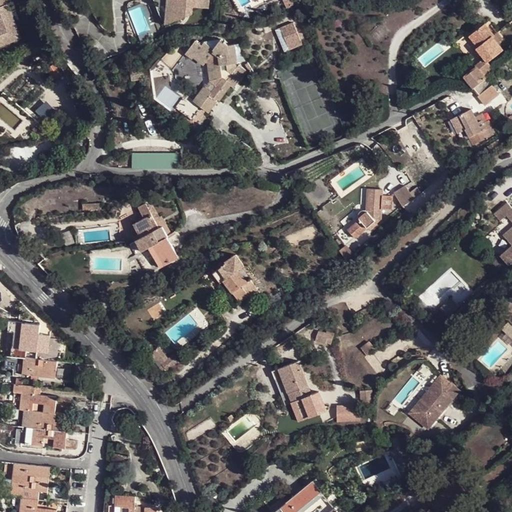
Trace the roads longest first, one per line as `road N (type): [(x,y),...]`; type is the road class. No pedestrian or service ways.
road 1 (residential): [(74,171),(278,169),(453,93)]
road 2 (residential): [(45,0),(102,102),(97,144),(74,171)]
road 3 (tertiary): [(125,378),(0,246)]
road 4 (tertiary): [(193,511),(159,421),(125,378)]
